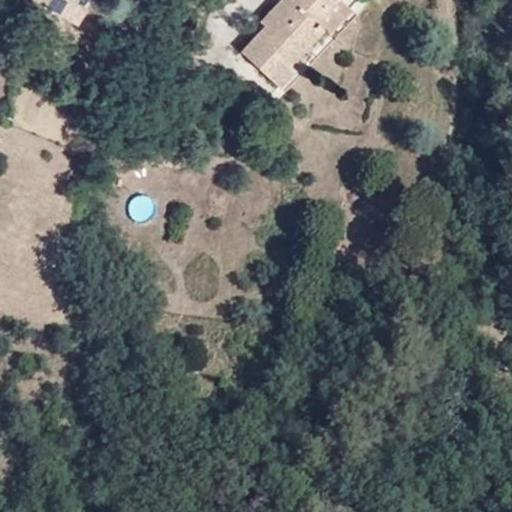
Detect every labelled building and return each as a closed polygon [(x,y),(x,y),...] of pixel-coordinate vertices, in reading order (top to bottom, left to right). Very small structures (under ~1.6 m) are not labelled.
[(38,0),(36,9),(54,14),(62,0),(38,0)] [(62,0),(54,14),(68,17),(74,0),(62,0)] [(294,58),(302,0),(285,0),(276,13),(271,8),(255,25),(260,29),(237,56),(278,88),(291,69),(287,66),(294,58)] [(276,13),(285,0),(277,0),(271,8),(276,13)] [(302,0),(294,58),(318,30),(309,23),(328,0),(327,0),(302,0)] [(343,13),(328,0),(309,23),(318,30),(323,34),(343,13)] [(185,157),(146,155),(145,169),(183,171),(185,157)] [(137,191),(126,209),(144,220),(155,203),(137,191)]
